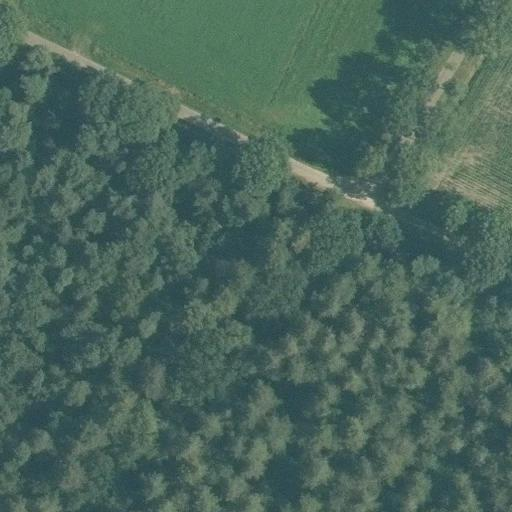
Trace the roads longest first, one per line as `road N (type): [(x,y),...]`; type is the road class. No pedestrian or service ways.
road 1 (unclassified): [(371,194),(0,16)]
road 2 (unclassified): [(371,194),(490,0)]
road 3 (unclassified): [(511,263),(371,194)]
